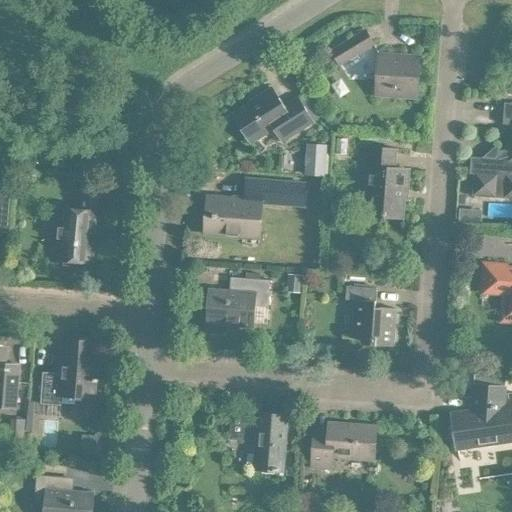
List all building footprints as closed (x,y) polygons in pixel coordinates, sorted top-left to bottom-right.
[(331,51),(340,65),(374,44),(365,30),(331,51)] [(419,57),(380,54),(379,54),(376,94),(417,97),(419,57)] [(281,108),(275,99),(269,90),(257,98),(258,99),(236,113),(254,141),(275,127),(283,140),(312,121),(297,98),(281,108)] [(473,195),(511,197),(511,103),(507,103),(505,124),(511,124),(511,127),(511,133),(511,132),(511,143),(510,151),(501,151),(496,146),(491,151),(493,153),(486,158),(471,157),(470,174),(475,174),(473,195)] [(394,169),(396,150),(396,149),(366,146),(365,167),(369,168),(366,215),(402,217),(404,197),(401,197),(402,189),(407,190),(408,170),(394,169)] [(208,196),(205,234),(260,238),(263,202),(304,205),(305,183),(247,179),(245,199),(208,196)] [(57,259),(93,262),(95,231),(102,231),(105,191),(79,189),(77,210),(61,209),(57,259)] [(511,268),(507,268),(507,264),(484,262),(482,290),(511,291),(511,298),(511,307),(511,268)] [(288,274),(287,292),(301,293),(302,275),(288,274)] [(210,323),(250,326),(252,306),(268,307),(270,280),(239,278),(239,279),(241,279),(240,292),(212,290),(210,323)] [(347,286),(346,300),(355,300),(352,337),(372,338),(371,345),(393,346),(396,308),(375,307),(377,288),(347,286)] [(63,341),(61,374),(43,372),(40,404),(61,405),(61,404),(59,404),(60,395),(94,397),(95,381),(98,382),(98,379),(95,378),(98,343),(63,341)] [(6,348),(0,347),(0,406),(16,408),(19,365),(5,364),(6,348)] [(454,430),(457,449),(511,440),(511,392),(504,394),(505,387),(474,385),(473,399),(476,399),(475,409),(457,412),(459,430),(456,431),(455,430),(454,430)] [(253,469),(283,471),(288,416),(258,413),(257,414),(231,412),(230,421),(231,421),(229,439),(229,438),(229,440),(255,442),(253,469)] [(17,419),(17,428),(26,428),(27,420),(17,419)] [(371,460),(373,427),(373,426),(356,425),(356,426),(347,425),(347,424),(329,423),(328,433),(314,432),(312,468),(313,468),(313,467),(331,468),(331,469),(332,469),(333,457),(371,460)] [(82,446),(81,461),(108,462),(109,448),(82,446)] [(48,511),(88,511),(90,493),(63,492),(64,477),(37,475),(35,502),(49,503),(48,511)]
